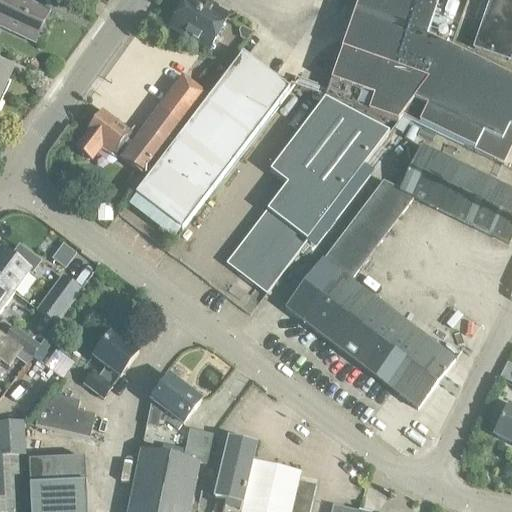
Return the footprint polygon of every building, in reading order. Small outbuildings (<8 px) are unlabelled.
[(47,14),(24,3),(25,0),(2,0),(0,4),(0,26),(34,42),(47,14)] [(200,0),(185,0),(169,31),(210,53),(230,17),(200,0)] [(360,0),(355,16),(427,41),(441,0),(360,0)] [(511,64),(511,60),(511,0),(490,0),(473,51),(511,64)] [(355,16),(342,53),(429,84),(403,120),(494,164),(503,146),(510,130),(511,131),(511,81),(427,41),(355,16)] [(242,28),(239,32),(241,39),(247,43),(254,34),(242,28)] [(209,98),(149,183),(139,198),(183,230),(285,84),(241,53),(209,98)] [(331,84),(326,100),(370,115),(399,126),(403,120),(429,84),(342,53),(331,84)] [(0,96),(11,72),(0,66),(0,96)] [(137,138),(121,161),(149,183),(209,98),(182,77),(140,134),(137,138)] [(390,137),(325,103),(270,175),(288,189),(228,268),(268,298),(390,137)] [(87,136),(76,150),(92,162),(103,148),(121,161),(137,138),(140,134),(134,129),(131,134),(104,113),(87,136)] [(511,194),(422,151),(412,172),(429,180),(418,202),(510,247),(511,244),(511,194)] [(384,184),(354,222),(382,244),(416,201),(418,202),(429,180),(412,172),(402,193),(384,184)] [(354,222),(324,262),(351,283),(382,244),(354,222)] [(64,248),(54,261),(66,270),(76,256),(64,248)] [(0,255),(0,286),(14,297),(31,275),(2,253),(0,255)] [(351,283),(324,262),(286,311),(365,373),(403,323),(351,283)] [(63,279),(38,314),(44,318),(56,327),(74,304),(81,293),(63,279)] [(0,315),(14,297),(0,286),(0,315)] [(455,363),(403,323),(365,373),(417,413),(455,363)] [(14,329),(6,340),(22,351),(22,352),(32,360),(33,360),(41,348),(14,329)] [(0,362),(9,369),(16,360),(22,352),(22,351),(6,340),(0,334),(0,362)] [(109,366),(100,378),(93,373),(83,386),(104,402),(138,356),(111,336),(96,357),(109,366)] [(22,352),(16,360),(26,368),(32,360),(22,352)] [(41,383),(61,396),(73,377),(53,364),(41,383)] [(169,379),(152,403),(148,427),(160,429),(161,424),(169,423),(180,432),(202,403),(169,379)] [(80,404),(52,398),(43,396),(36,429),(90,440),(95,417),(78,414),(80,404)] [(511,445),(511,409),(509,408),(495,437),(511,445)] [(25,425),(0,426),(0,459),(24,458),(27,458),(25,425)] [(201,465),(200,466),(207,468),(214,437),(191,432),(185,461),(201,465)] [(310,511),(315,493),(296,489),(299,475),(252,464),(256,447),(229,441),(215,500),(226,502),(223,511),(310,511)] [(142,453),(134,491),(193,503),(200,466),(201,465),(185,461),(142,453)] [(0,511),(27,511),(24,458),(0,459),(0,511)] [(84,459),(28,462),(30,488),(86,485),(84,462),(84,459)] [(86,485),(30,488),(31,511),(87,508),(86,485)] [(134,491),(130,510),(137,511),(191,511),(193,503),(134,491)] [(215,500),(212,511),(223,511),(226,502),(215,500)]
